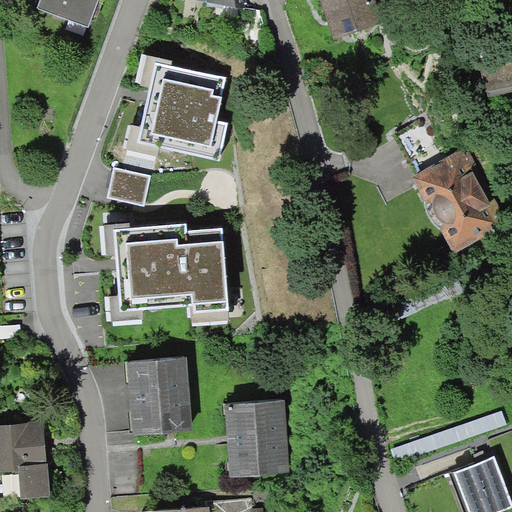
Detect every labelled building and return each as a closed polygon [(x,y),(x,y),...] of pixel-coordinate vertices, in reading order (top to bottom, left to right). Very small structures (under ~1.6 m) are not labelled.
[(40,0),(37,10),(89,29),(100,0),(40,0)] [(241,0),(181,0),(243,9),(241,0)] [(377,0),(319,0),(333,41),(385,23),(377,0)] [(172,58),(146,52),(139,82),(150,84),(141,125),(132,123),(126,146),(157,153),(160,144),(219,158),(227,121),(217,118),(227,74),(171,61),(172,58)] [(511,58),(482,64),(487,94),(511,89),(511,58)] [(419,121),(390,135),(410,173),(438,159),(419,121)] [(467,149),(413,176),(448,246),(502,219),(467,149)] [(150,174),(113,166),(107,196),(144,204),(150,174)] [(129,220),(103,222),(105,254),(115,253),(118,292),(107,293),(109,319),(143,317),(142,307),(191,303),(192,320),(228,317),(222,226),(186,228),(185,221),(130,225),(129,220)] [(186,357),(129,363),(136,434),(193,429),(186,357)] [(285,402),(225,406),(231,479),(290,475),(285,402)] [(47,424),(0,427),(0,475),(21,474),(23,499),(53,496),(47,424)] [(491,450),(451,465),(468,511),(479,511),(510,501),(491,450)]
